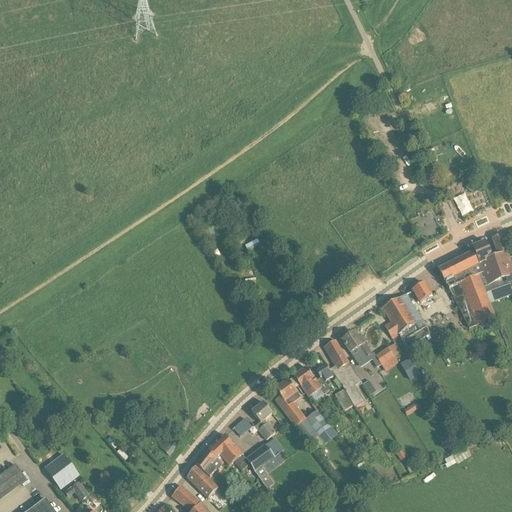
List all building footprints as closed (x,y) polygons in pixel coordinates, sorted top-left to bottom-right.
[(94,192),(98,199),(105,195),(101,188),(94,192)] [(435,214),(420,222),(427,238),(443,230),(435,214)] [(511,284),(511,267),(505,246),(501,237),(497,239),(492,240),(500,258),(499,258),(509,286),(511,284)] [(486,243),(472,249),(479,262),(486,276),(481,278),(488,294),(509,286),(499,258),(493,260),(486,243)] [(490,302),(491,302),(488,294),(481,278),(486,276),(479,262),(477,263),(472,254),(438,271),(443,280),(456,306),(457,306),(469,331),(497,321),(490,302)] [(431,296),(424,285),(412,292),(420,304),(430,299),(432,298),(431,296)] [(382,310),(388,318),(391,323),(399,337),(401,335),(406,343),(421,334),(420,332),(426,328),(406,295),(382,310)] [(393,341),(399,337),(391,323),(384,327),(393,341)] [(372,356),(364,344),(361,339),(359,341),(354,334),(342,342),(351,355),(358,365),(366,360),(372,356)] [(336,343),(325,349),(337,368),(331,371),(330,372),(330,373),(331,375),(332,375),(333,374),(334,376),(345,391),(344,391),(353,407),(354,409),(364,403),(355,387),(361,383),(359,379),(358,378),(354,371),(353,371),(336,343)] [(396,345),(376,358),(386,373),(399,365),(394,358),(401,353),(396,345)] [(421,377),(411,360),(401,366),(410,383),(421,377)] [(321,378),(316,383),(306,369),(294,378),(309,399),(321,390),(325,396),(331,391),(325,382),(333,377),(332,375),(331,375),(330,373),(330,372),(326,366),(316,372),(321,378)] [(301,399),(295,390),(289,382),(275,392),(280,398),(275,402),(295,429),(296,428),(309,445),(320,438),(325,434),(324,433),(328,431),(329,432),(331,431),(318,412),(306,420),(294,404),(301,399)] [(363,386),(371,397),(377,393),(369,382),(363,386)] [(347,411),(353,407),(344,391),(335,396),(335,397),(344,413),(347,411)] [(412,394),(399,399),(403,409),(416,404),(412,394)] [(408,417),(422,409),(418,403),(405,411),(408,417)] [(273,415),(270,412),(264,404),(252,414),(260,424),(255,428),(266,442),(276,434),(274,431),(266,421),(273,415)] [(252,428),(245,420),(233,431),(233,432),(234,431),(241,438),(252,428)] [(225,463),(230,468),(234,464),(236,466),(242,472),(250,465),(226,438),(226,437),(209,452),(217,461),(222,466),(225,463)] [(176,449),(167,440),(160,448),(161,449),(169,456),(169,457),(170,456),(176,449)] [(247,460),(268,489),(274,484),(268,475),(285,463),(280,456),(284,453),(275,440),(247,460)] [(222,466),(217,461),(209,452),(208,453),(196,468),(217,491),(219,490),(209,480),(216,472),(217,472),(222,466)] [(58,488),(78,475),(66,459),(46,472),(58,488)] [(416,473),(407,460),(403,463),(407,469),(408,469),(412,476),(416,473)] [(0,502),(28,482),(16,466),(0,477),(0,502)] [(196,468),(188,479),(207,501),(217,491),(196,468)] [(93,496),(83,482),(81,480),(63,493),(67,498),(74,493),(83,504),(93,496)] [(202,505),(188,494),(181,488),(172,498),(189,511),(206,511),(201,505),(202,505)] [(113,490),(108,495),(112,499),(117,494),(113,490)]
